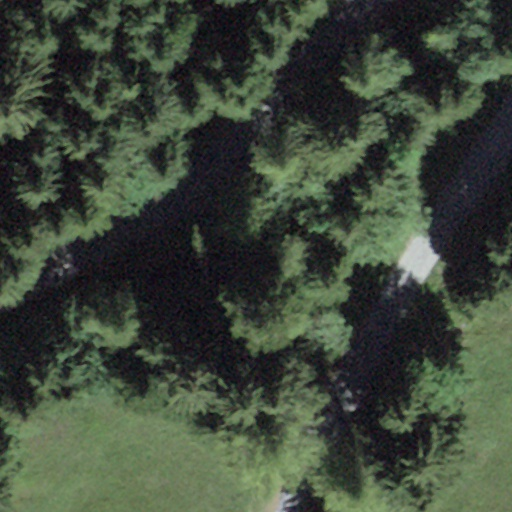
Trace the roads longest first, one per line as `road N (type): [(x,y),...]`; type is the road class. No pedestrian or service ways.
road 1 (residential): [(0,304),(50,282),(161,203),(351,0)]
road 2 (residential): [(511,124),(345,352),(289,511)]
